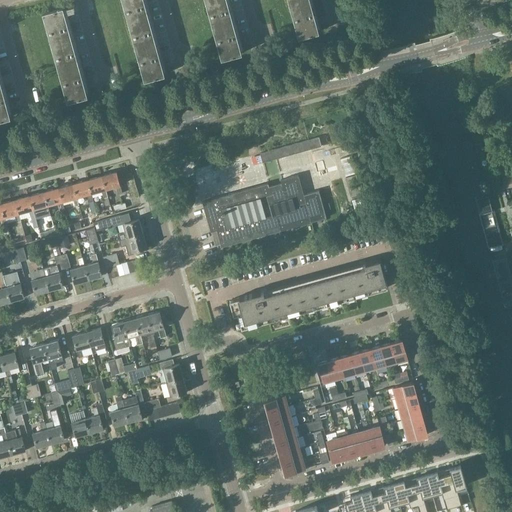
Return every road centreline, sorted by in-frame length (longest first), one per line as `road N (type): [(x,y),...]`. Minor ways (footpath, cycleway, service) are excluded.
road 1 (residential): [(243,359),(407,313),(442,441),(279,487)]
road 2 (residential): [(195,424),(0,478)]
road 3 (residential): [(0,329),(176,280)]
road 4 (residential): [(176,280),(136,134)]
road 5 (tertiary): [(0,171),(136,134)]
road 6 (residential): [(243,359),(279,487)]
